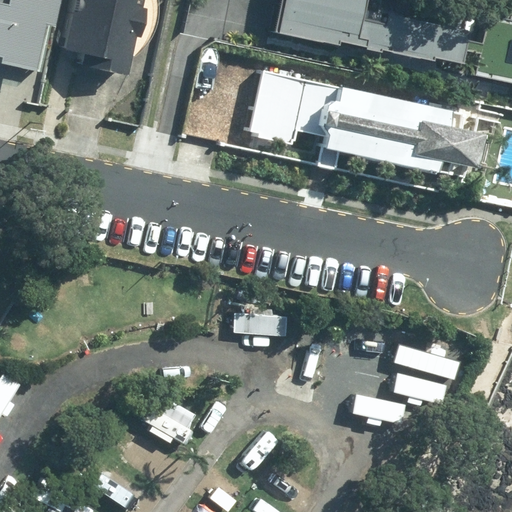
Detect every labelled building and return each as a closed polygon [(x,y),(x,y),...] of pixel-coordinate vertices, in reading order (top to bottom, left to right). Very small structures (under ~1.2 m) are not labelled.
[(0,0),(0,65),(35,73),(50,0),(0,0)] [(150,0),(67,0),(57,50),(74,53),(71,65),(120,75),(124,55),(130,56),(140,47),(147,35),(151,22),(152,9),(150,0)] [(360,0),(275,0),(269,32),(450,69),(458,28),(376,11),(374,21),(357,17),(360,0)] [(511,22),(484,16),(470,76),(511,85),(511,22)] [(313,147),(426,171),(428,160),(463,167),(470,132),(435,125),(438,109),(256,72),(244,132),(251,133),(250,137),(284,144),(285,140),(288,141),(291,131),(316,136),(313,147)] [(274,296),(228,289),(220,339),(266,347),(274,296)] [(325,340),(297,336),(293,365),(321,368),(317,402),(355,407),(356,396),(403,402),(404,396),(452,402),(458,354),(401,347),(402,338),(373,334),(374,324),(342,320),(340,337),(326,335),(325,340)] [(0,381),(0,415),(20,385),(4,375),(0,381)]
